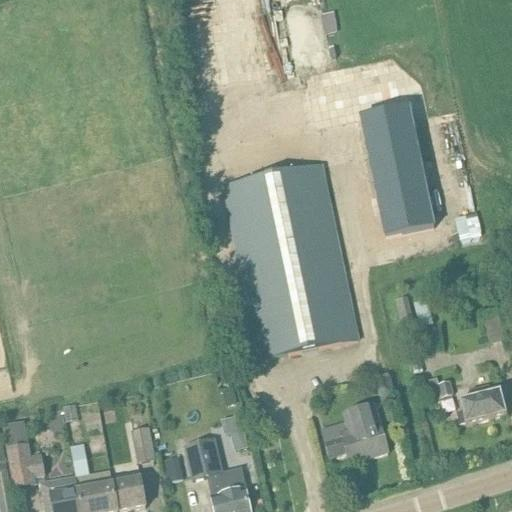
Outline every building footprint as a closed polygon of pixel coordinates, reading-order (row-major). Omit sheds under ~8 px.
[(395,50),(391,52),(387,54),(383,57),(380,60),(377,64),(375,68),(374,72),(373,77),(373,81),(374,86),(375,90),(377,94),(380,98),(383,101),(386,104),(390,106),(394,107),(399,108),(403,109),(405,108),(408,108),(410,108),(412,107),(413,107),(416,105),(420,103),(424,100),(427,96),(429,92),(431,88),(432,84),(432,79),(432,75),(431,70),(429,66),(427,62),(424,59),(421,56),(417,53),(413,51),(408,50),(404,50),(399,50),(395,50)] [(409,112),(360,122),(385,241),(434,230),(409,112)] [(222,187),(259,363),(357,343),(321,166),(222,187)] [(465,219),(454,222),(461,247),(472,244),(465,219)] [(408,301),(394,304),(402,339),(416,336),(408,301)] [(426,304),(413,308),(418,332),(432,328),(426,304)] [(391,380),(373,384),(375,394),(384,400),(395,398),(391,380)] [(436,381),(425,384),(431,405),(453,399),(449,385),(438,388),(436,381)] [(470,393),(471,397),(459,400),(466,429),(507,418),(500,390),(491,392),(489,388),(470,393)] [(354,434),(325,442),(330,461),(347,457),(350,468),(388,457),(374,409),(349,416),(352,427),(354,434)] [(146,420),(131,423),(133,434),(148,431),(146,420)] [(240,420),(222,424),(225,437),(231,435),(235,452),(247,450),(240,420)] [(22,425),(0,429),(5,454),(7,453),(14,489),(34,485),(33,478),(54,474),(50,457),(31,460),(28,445),(26,446),(25,437),(22,425)] [(132,435),(137,465),(152,463),(146,433),(132,435)] [(84,448),(70,450),(76,480),(76,481),(90,478),(84,448)] [(221,476),(215,451),(186,457),(192,483),(207,480),(211,499),(210,499),(212,511),(249,511),(241,472),(221,476)] [(179,460),(163,464),(168,486),(184,483),(179,460)] [(13,511),(8,476),(0,477),(0,511),(13,511)] [(75,479),(41,486),(45,511),(81,511),(78,494),(77,489),(75,479)] [(138,511),(146,511),(142,491),(140,481),(113,486),(113,488),(117,511),(138,511)] [(117,511),(113,488),(78,494),(81,511),(117,511)]
